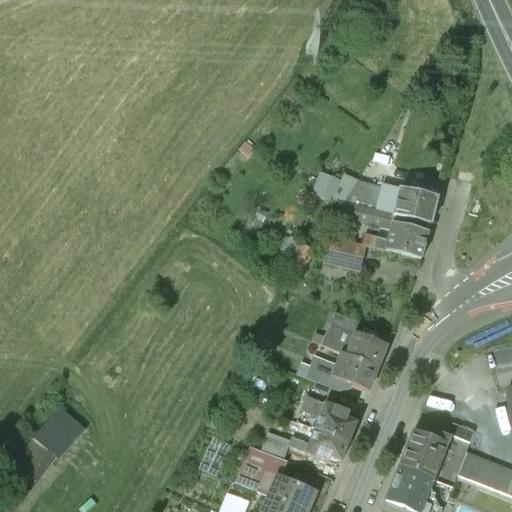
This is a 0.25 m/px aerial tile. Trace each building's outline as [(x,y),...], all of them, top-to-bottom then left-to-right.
[(436,198),(399,190),(396,204),(393,216),(393,217),(429,225),(436,198)] [(396,204),(350,193),(344,205),(361,209),(385,214),(393,216),(396,204)] [(385,214),(361,209),(358,220),(383,226),(385,214)] [(427,233),(391,225),(386,244),(375,241),(376,239),(369,237),(365,236),(362,245),(419,261),(427,233)] [(347,248),(328,243),(322,266),(354,274),(359,257),(345,254),(347,248)] [(359,324),(335,314),(330,327),(353,337),(354,335),(359,324)] [(386,347),(354,335),(353,337),(349,348),(346,357),(377,369),(386,347)] [(349,348),(336,343),(332,352),(342,356),(346,357),(349,348)] [(346,357),(342,356),(337,368),(336,368),(332,378),(368,392),(377,369),(346,357)] [(323,406),(307,400),(302,413),(318,419),(323,406)] [(352,417),(324,406),(323,406),(318,419),(314,431),(347,444),(356,424),(350,422),(352,417)] [(66,409),(15,463),(38,485),(90,430),(66,409)] [(474,433),(452,424),(447,435),(470,444),(474,433)] [(347,444),(314,431),(308,445),(304,454),(304,455),(333,466),(335,460),(340,462),(347,444)] [(429,438),(412,431),(398,468),(432,481),(448,439),(431,433),(429,438)] [(308,445),(291,439),(288,448),(304,454),(308,445)] [(511,472),(466,454),(457,476),(511,498),(511,472)] [(432,481),(398,468),(385,500),(415,511),(440,511),(441,509),(438,508),(433,499),(435,495),(428,492),(432,481)] [(306,511),(314,493),(277,477),(262,511),(306,511)]
